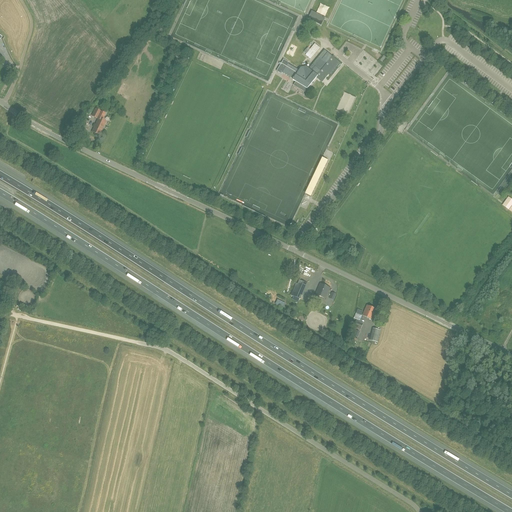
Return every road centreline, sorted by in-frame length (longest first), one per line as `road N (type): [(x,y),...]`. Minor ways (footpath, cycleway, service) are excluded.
road 1 (motorway): [(511,494),(0,175)]
road 2 (motorway): [(0,191),(508,511)]
road 3 (unclassified): [(511,355),(3,104)]
road 4 (unclassified): [(418,511),(155,346)]
road 5 (track): [(155,346),(17,316)]
